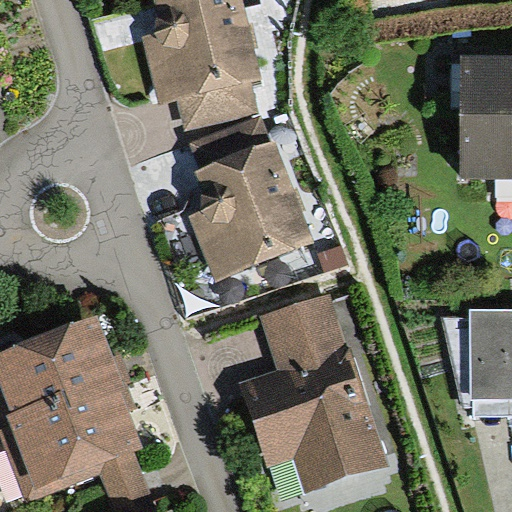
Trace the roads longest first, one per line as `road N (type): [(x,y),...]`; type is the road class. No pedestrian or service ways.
road 1 (residential): [(100,253),(151,292),(227,511)]
road 2 (residential): [(65,157),(84,82),(60,0)]
road 3 (residential): [(100,253),(112,238),(117,202),(99,170),(65,157)]
